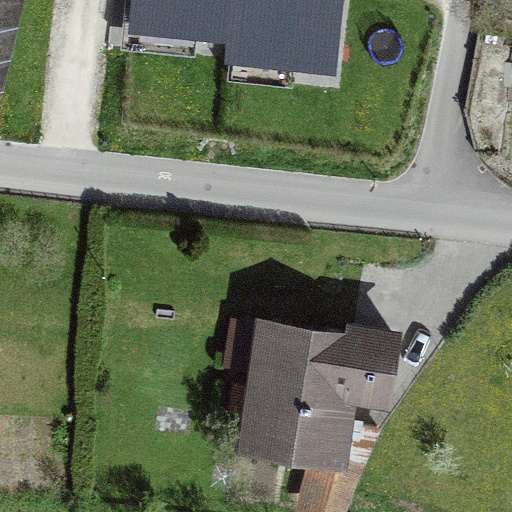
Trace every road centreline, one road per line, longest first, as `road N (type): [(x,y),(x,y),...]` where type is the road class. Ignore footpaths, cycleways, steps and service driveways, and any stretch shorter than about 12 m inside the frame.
road 1 (residential): [(434,209),(0,168)]
road 2 (residential): [(467,0),(434,209)]
